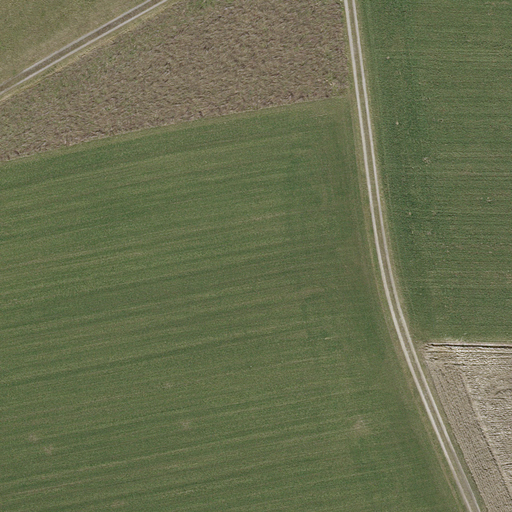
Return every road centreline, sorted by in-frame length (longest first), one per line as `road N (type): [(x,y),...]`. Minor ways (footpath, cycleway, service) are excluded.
road 1 (track): [(349,0),(397,331),(474,511)]
road 2 (track): [(0,92),(162,0)]
